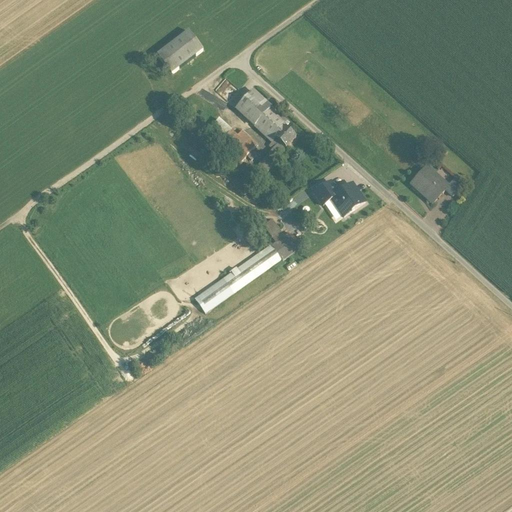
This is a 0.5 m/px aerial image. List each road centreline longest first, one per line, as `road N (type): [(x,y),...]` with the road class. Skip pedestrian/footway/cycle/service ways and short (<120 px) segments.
road 1 (track): [(239,57),(27,208),(23,228),(118,361),(131,362),(197,313)]
road 2 (track): [(511,306),(239,57)]
